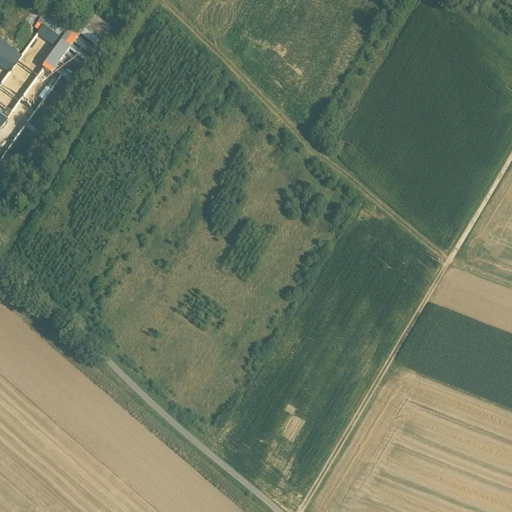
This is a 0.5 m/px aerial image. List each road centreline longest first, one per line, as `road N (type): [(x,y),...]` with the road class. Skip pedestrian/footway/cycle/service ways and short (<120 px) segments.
road 1 (track): [(511,289),(451,265),(160,0)]
road 2 (track): [(511,162),(301,511)]
road 3 (track): [(275,511),(0,261)]
road 4 (track): [(0,256),(156,0)]
